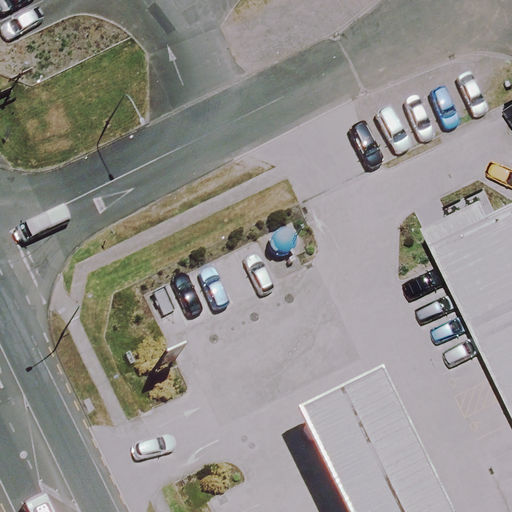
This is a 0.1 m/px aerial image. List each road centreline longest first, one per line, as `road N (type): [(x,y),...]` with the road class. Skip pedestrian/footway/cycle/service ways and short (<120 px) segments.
road 1 (unclassified): [(0,235),(435,17),(511,13)]
road 2 (secondary): [(67,511),(0,347)]
